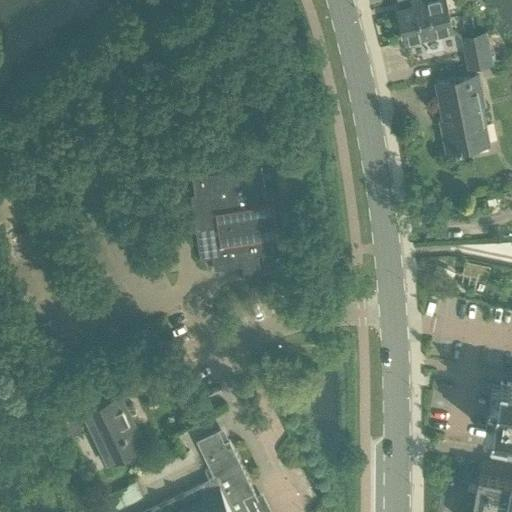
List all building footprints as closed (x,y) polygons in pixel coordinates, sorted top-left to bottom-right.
[(406,42),(453,31),(445,0),(419,0),(413,1),(415,9),(398,12),(406,42)] [(468,71),(493,66),(487,33),(462,38),(468,71)] [(474,93),(481,92),(478,76),(438,84),(447,132),(444,132),(448,152),(488,145),(481,105),(476,106),(474,93)] [(194,195),(191,195),(200,260),(212,258),(215,271),(242,267),(241,258),(275,253),(272,237),(278,236),(273,203),(268,204),(262,166),(192,177),(194,195)] [(465,261),(463,269),(479,272),(488,274),(490,266),(465,261)] [(496,407),(490,436),(511,439),(511,383),(501,382),(496,407)] [(87,424),(107,465),(144,447),(119,396),(83,414),(74,396),(51,407),(66,439),(84,431),(82,426),(87,424)] [(264,511),(230,440),(225,442),(219,430),(198,440),(215,476),(138,511),(264,511)] [(511,511),(511,467),(481,462),(479,475),(473,474),(472,474),(471,474),(470,474),(469,475),(469,476),(469,477),(469,479),(470,480),(471,480),(471,481),(477,482),(471,511),(511,511)] [(105,511),(112,511),(144,497),(136,481),(99,499),(105,511)]
